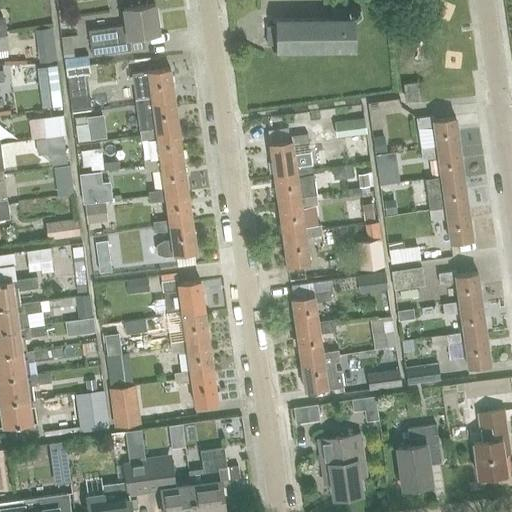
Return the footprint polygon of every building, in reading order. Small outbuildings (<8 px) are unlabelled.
[(91,15),(89,0),(68,0),(71,17),(91,15)] [(143,35),(158,32),(154,4),(123,8),(125,24),(88,29),(91,55),(144,47),(143,35)] [(272,49),(272,51),(340,51),(356,51),(356,20),(357,20),(362,16),(361,8),(353,6),(349,10),(330,10),(330,18),(272,19),(272,21),(275,21),(275,26),(267,26),(267,45),(275,45),(276,50),(272,49)] [(69,80),(85,79),(84,65),(68,67),(69,80)] [(151,102),(174,99),(169,68),(131,73),(134,99),(151,97),(151,102)] [(404,84),(406,101),(419,99),(417,82),(404,84)] [(55,107),(62,106),(60,87),(54,88),(54,87),(27,90),(30,109),(55,105),(55,107)] [(88,109),(87,90),(68,91),(68,110),(88,109)] [(178,129),(174,99),(151,102),(151,97),(134,99),(139,130),(155,128),(155,132),(178,129)] [(62,113),(27,114),(27,136),(63,135),(62,113)] [(437,151),(460,148),(456,116),(434,119),(434,115),(416,117),(418,127),(434,127),(437,146),(437,151)] [(366,134),(364,117),(333,121),(335,137),(366,134)] [(73,138),(88,138),(88,121),(74,121),(73,138)] [(182,160),(178,129),(155,132),(155,128),(139,130),(140,140),(156,139),(159,158),(160,163),(182,160)] [(312,164),(310,151),(294,154),(293,148),(310,144),(308,134),(292,136),(291,136),(291,141),(270,144),(274,175),(297,172),(296,167),(312,164)] [(51,167),(67,166),(66,136),(50,137),(51,167)] [(78,149),(81,166),(102,163),(99,146),(78,149)] [(464,178),(460,148),(437,151),(437,146),(420,148),(422,158),(438,157),(441,176),(442,181),(464,178)] [(378,182),(397,180),(394,152),(375,154),(378,182)] [(187,190),(182,160),(160,163),(159,158),(143,160),(145,170),(161,170),(164,189),(164,194),(187,190)] [(301,197),(317,195),(312,164),(296,167),(297,172),(274,175),(279,205),(301,202),(301,197)] [(59,171),(62,193),(73,191),(69,169),(59,171)] [(468,209),(464,178),(442,181),(441,176),(425,178),(426,189),(442,188),(445,207),(446,212),(468,209)] [(83,199),(94,197),(91,182),(79,185),(83,199)] [(191,221),(187,190),(164,194),(164,189),(147,191),(148,195),(149,201),(165,201),(168,220),(169,224),(191,221)] [(305,228),(302,209),(318,205),(317,195),(301,197),(301,202),(279,205),(283,235),(306,232),(305,228)] [(0,219),(9,218),(7,200),(0,200),(0,219)] [(84,221),(97,222),(97,206),(84,205),(84,221)] [(472,240),(468,209),(446,212),(445,207),(429,209),(430,219),(447,218),(450,243),(472,240)] [(46,223),(48,239),(80,235),(78,218),(46,223)] [(196,252),(191,221),(169,224),(168,220),(152,222),(153,232),(170,231),(171,238),(163,239),(155,244),(157,253),(165,256),(173,254),(173,256),(196,252)] [(306,232),(283,235),(288,267),(310,264),(307,239),(323,235),(321,225),(317,226),(305,228),(306,232)] [(384,266),(380,237),(355,241),(359,269),(384,266)] [(417,245),(404,247),(402,239),(387,241),(390,263),(418,258),(417,245)] [(78,242),(24,247),(27,272),(51,269),(50,259),(79,256),(78,242)] [(12,265),(0,267),(0,306),(15,304),(13,291),(37,288),(36,277),(36,276),(14,279),(12,265)] [(391,270),(393,289),(424,284),(421,267),(391,270)] [(458,306),(481,303),(477,272),(455,275),(455,271),(437,273),(439,283),(455,283),(458,301),(458,306)] [(357,292),(386,288),(384,274),(356,277),(357,292)] [(182,314),(204,311),(200,280),(179,283),(178,279),(177,279),(160,281),(162,291),(178,290),(181,309),(182,314)] [(319,327),(318,322),(315,303),(331,299),(330,289),(314,292),(314,291),(313,291),(313,296),(292,299),(296,330),(319,327)] [(15,304),(0,306),(0,330),(28,327),(26,314),(41,312),(39,301),(15,304)] [(485,334),(481,303),(458,306),(458,301),(441,304),(443,314),(459,313),(462,332),(462,337),(485,334)] [(209,341),(204,311),(182,314),(181,309),(165,312),(166,322),(173,322),(176,341),(185,340),(186,345),(209,341)] [(395,345),(392,331),(390,315),(369,318),(373,349),(395,345)] [(323,357),(322,352),(320,334),(336,332),(334,320),(318,322),(319,327),(296,330),(301,360),(323,357)] [(28,327),(0,330),(0,354),(21,352),(19,339),(44,335),(42,325),(28,327)] [(489,365),(485,334),(462,337),(462,332),(446,334),(447,344),(463,343),(467,368),(489,365)] [(213,372),(209,341),(186,345),(185,340),(176,341),(169,342),(171,352),(187,351),(190,370),(190,376),(213,372)] [(21,352),(0,354),(0,378),(25,375),(23,362),(47,359),(46,348),(26,351),(21,352)] [(301,360),(305,392),(326,389),(327,390),(344,388),(342,370),(337,371),(335,363),(340,362),(339,350),(322,352),(323,357),(301,360)] [(105,356),(109,387),(132,384),(128,353),(105,356)] [(404,367),(406,383),(438,379),(436,363),(404,367)] [(190,370),(174,372),(175,383),(191,382),(195,407),(217,404),(213,372),(190,376),(190,370)] [(367,374),(369,390),(401,386),(399,370),(367,374)] [(25,375),(0,378),(0,402),(28,399),(26,386),(51,383),(49,372),(34,374),(25,375)] [(511,377),(495,380),(498,395),(511,393),(511,377)] [(28,399),(0,402),(0,413),(2,428),(9,427),(11,441),(38,437),(36,422),(31,422),(28,399)] [(112,404),(115,426),(139,422),(136,400),(112,404)] [(503,446),(509,445),(504,410),(479,414),(483,442),(473,443),(478,477),(507,473),(503,446)] [(429,464),(441,462),(436,424),(407,429),(410,446),(397,448),(403,488),(432,484),(429,464)] [(347,435),(319,439),(324,476),(331,475),(334,498),(362,494),(360,477),(366,476),(360,433),(347,435)] [(187,471),(189,485),(190,485),(194,511),(224,511),(220,480),(219,481),(217,468),(226,467),(223,447),(199,450),(202,469),(187,471)] [(36,453),(37,468),(60,467),(59,452),(36,453)] [(131,511),(129,494),(149,492),(146,467),(145,459),(123,462),(126,480),(102,483),(105,502),(88,505),(89,511),(131,511)] [(194,511),(190,485),(189,485),(173,487),(170,464),(146,467),(149,492),(161,490),(164,511),(194,511)] [(71,511),(68,493),(23,500),(24,511),(71,511)] [(24,511),(23,500),(0,503),(0,511),(24,511)]
